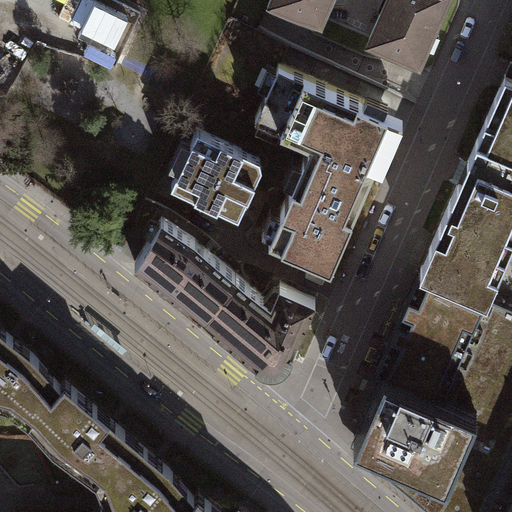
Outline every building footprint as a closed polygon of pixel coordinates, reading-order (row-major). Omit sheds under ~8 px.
[(281,0),(321,17),(328,0),(281,0)] [(386,0),(369,38),(419,60),(445,0),(386,0)] [(331,262),(375,162),(381,165),(403,115),(279,62),(255,116),(311,140),(269,236),(331,262)] [(511,241),(511,76),(506,73),(421,269),(486,297),(488,298),(488,297),(511,241)] [(260,156),(198,127),(172,183),(239,214),(262,164),(260,156)] [(135,261),(201,314),(236,271),(196,237),(162,215),(135,261)] [(376,367),(383,370),(354,438),(399,457),(447,478),(478,408),(444,393),(486,297),(421,269),(419,268),(376,367)] [(236,271),(201,314),(259,363),(263,365),(268,367),(275,367),(282,364),(287,360),(290,355),(316,297),(280,281),(271,301),(236,271)] [(461,511),(481,511),(511,440),(511,307),(488,297),(488,298),(486,297),(444,393),(478,408),(447,478),(399,457),(394,468),(438,487),(432,500),(461,511)] [(0,401),(2,402),(24,420),(56,380),(29,349),(0,325),(0,401)] [(48,446),(92,478),(121,450),(133,436),(61,375),(56,380),(24,420),(48,446)] [(164,463),(133,436),(121,450),(92,478),(99,496),(117,505),(125,511),(178,511),(191,493),(164,463)] [(222,511),(195,489),(191,493),(178,511),(222,511)] [(125,511),(117,505),(99,496),(89,511),(125,511)]
